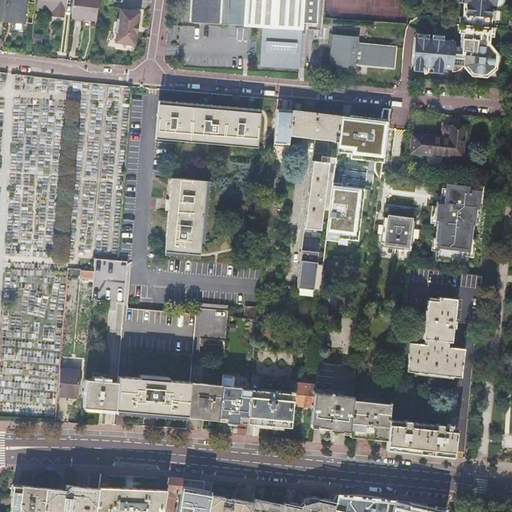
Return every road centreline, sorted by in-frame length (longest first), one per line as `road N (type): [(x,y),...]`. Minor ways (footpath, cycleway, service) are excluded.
road 1 (secondary): [(511,491),(104,447),(0,447)]
road 2 (residential): [(407,99),(147,78)]
road 3 (residential): [(0,61),(147,78)]
